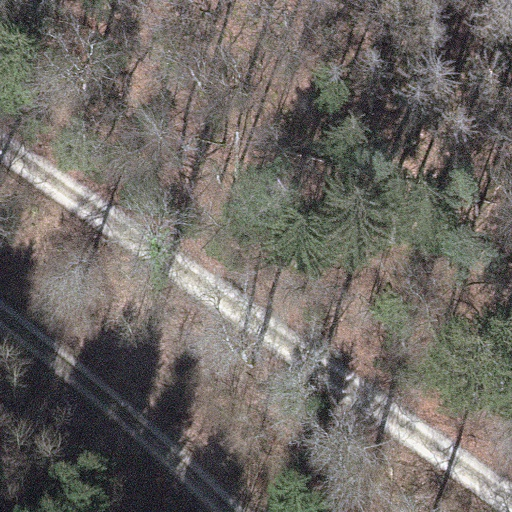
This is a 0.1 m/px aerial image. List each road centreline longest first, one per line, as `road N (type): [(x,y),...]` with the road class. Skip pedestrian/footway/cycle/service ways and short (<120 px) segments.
road 1 (track): [(511,502),(0,136)]
road 2 (track): [(213,511),(0,328)]
